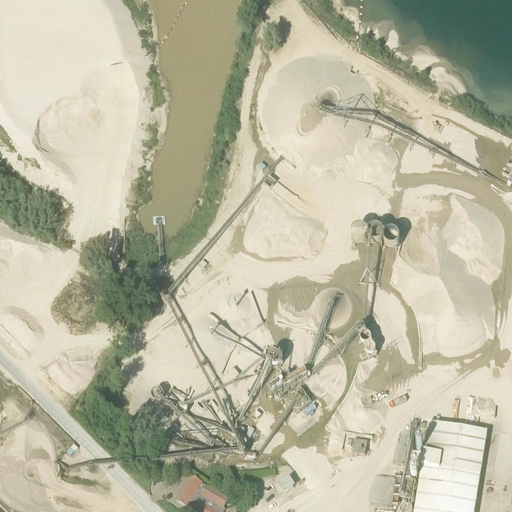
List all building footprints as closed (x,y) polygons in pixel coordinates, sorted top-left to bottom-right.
[(429,426),(424,458),(414,456),(413,469),(422,470),(415,511),(476,511),(488,435),(429,426)] [(353,453),(367,454),(367,441),(353,441),(353,453)] [(290,474),(284,478),(281,473),(276,476),(279,481),(273,484),(279,495),(284,491),(285,492),(291,488),(296,484),(290,474)] [(189,508),(194,511),(193,511),(225,511),(226,511),(224,510),(229,501),(190,478),(177,502),(188,509),(189,508)] [(400,498),(403,479),(397,478),(394,497),(400,498)]
